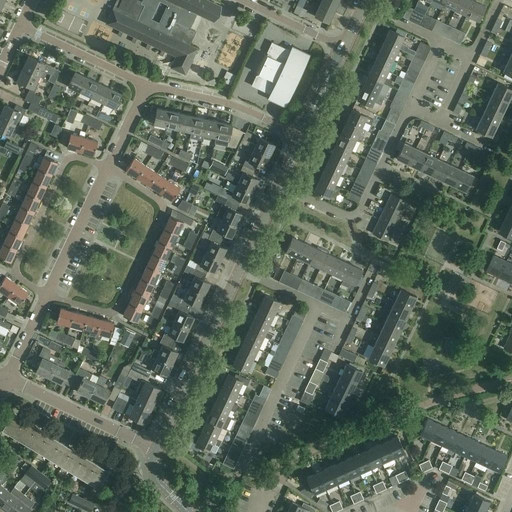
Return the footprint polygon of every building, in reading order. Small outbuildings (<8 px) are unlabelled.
[(116,0),(105,23),(119,30),(117,36),(120,37),(123,32),(133,37),(131,42),(134,44),(137,38),(147,43),(145,49),(148,50),(151,45),(161,50),(159,55),(162,57),(165,51),(176,56),(171,68),(185,74),(197,49),(189,45),(191,41),(189,40),(191,36),(193,37),(195,32),(189,29),(196,13),(205,17),(212,2),(206,0),(116,0)] [(305,0),(299,0),(297,6),(302,8),(305,0)] [(336,0),(320,0),(319,5),(334,12),(339,1),(336,0)] [(445,0),(444,5),(455,10),(459,0),(445,0)] [(470,0),(459,0),(455,10),(466,16),(473,1),(470,0)] [(485,7),(473,1),(466,16),(478,21),(485,7)] [(334,12),(319,5),(314,16),(328,23),(334,12)] [(408,20),(413,10),(407,7),(402,18),(408,20)] [(419,12),(413,10),(408,20),(414,23),(419,12)] [(511,22),(511,20),(506,17),(500,28),(508,32),(511,22)] [(431,31),(436,21),(430,18),(425,28),(431,31)] [(503,21),(497,18),(494,25),(500,28),(503,21)] [(442,23),(436,21),(431,31),(437,34),(442,23)] [(500,28),(494,25),(491,32),(496,34),(500,28)] [(404,36),(389,29),(383,41),(398,48),(414,55),(415,51),(408,47),(408,46),(401,43),(404,36)] [(454,42),(459,31),(453,29),(448,39),(454,42)] [(465,34),(459,31),(454,42),(460,44),(465,34)] [(378,53),(393,59),(397,61),(399,57),(395,55),(398,48),(383,41),(378,53)] [(486,41),(483,48),(489,51),(492,44),(486,41)] [(290,51),(272,42),(267,52),(268,53),(267,55),(264,53),(255,72),(258,73),(257,75),(256,75),(251,85),(270,94),(269,96),(286,104),(291,91),(292,89),(293,90),(302,71),(301,71),(302,69),(308,57),(291,49),(290,51)] [(489,51),(483,48),(480,55),(486,58),(489,51)] [(415,51),(414,55),(424,60),(427,54),(416,49),(415,51)] [(378,53),(373,64),(387,71),(393,59),(378,53)] [(424,60),(414,55),(411,61),(422,66),(424,60)] [(28,56),(22,68),(39,77),(44,79),(47,73),(51,75),(54,69),(28,56)] [(511,61),(509,60),(503,71),(511,75),(511,61)] [(373,64),(367,75),(382,82),(390,86),(392,80),(385,77),(387,71),(373,64)] [(39,77),(22,68),(17,80),(36,89),(39,83),(37,82),(39,77)] [(51,75),(48,81),(54,84),(60,71),(54,68),(54,69),(51,75)] [(227,71),(222,81),(231,86),(235,75),(227,71)] [(80,92),(87,77),(75,72),(68,86),(80,92)] [(403,78),(414,83),(416,77),(405,72),(405,73),(403,78)] [(382,82),(367,75),(362,87),(377,94),(382,82)] [(467,83),(472,85),(476,78),(470,76),(467,83)] [(87,77),(80,92),(91,97),(98,83),(87,77)] [(414,83),(403,78),(400,84),(411,89),(414,83)] [(511,89),(498,82),(492,94),(508,102),(511,93),(511,89)] [(98,83),(91,97),(103,103),(110,88),(98,83)] [(472,85),(467,83),(463,90),(469,92),(472,85)] [(60,87),(54,84),(48,97),(54,100),(60,87)] [(377,94),(362,87),(357,99),(371,106),(373,102),(381,105),(384,98),(377,94)] [(121,94),(110,88),(103,103),(118,110),(122,103),(118,101),(121,94)] [(392,101),(403,106),(408,94),(397,89),(392,101)] [(25,100),(31,103),(37,106),(41,98),(28,92),(25,100)] [(492,94),(487,106),(503,113),(508,102),(492,94)] [(456,105),(462,108),(465,101),(459,98),(456,105)] [(389,107),(400,112),(403,106),(392,101),(389,107)] [(37,106),(31,103),(28,109),(55,122),(58,116),(42,108),(37,106)] [(84,111),(87,105),(81,103),(79,108),(84,111)] [(16,105),(13,110),(4,105),(0,114),(0,116),(15,124),(15,123),(18,125),(26,109),(16,105)] [(87,105),(84,111),(90,114),(93,108),(87,105)] [(462,108),(456,105),(453,112),(458,115),(462,108)] [(487,106),(481,117),(497,125),(503,113),(487,106)] [(157,108),(154,124),(166,127),(170,111),(157,108)] [(70,109),(66,120),(72,123),(76,111),(70,109)] [(352,109),(346,121),(361,128),(364,122),(370,125),(373,119),(352,109)] [(389,110),(385,119),(395,123),(399,114),(389,110)] [(99,111),(96,117),(109,123),(112,117),(99,111)] [(182,114),(170,111),(166,127),(178,129),(182,114)] [(87,125),(91,118),(84,114),(80,121),(87,125)] [(182,114),(178,129),(191,132),(195,117),(182,114)] [(15,124),(0,116),(0,131),(13,137),(15,132),(11,130),(15,124)] [(195,117),(191,132),(190,137),(191,139),(196,139),(197,139),(200,139),(200,141),(202,141),(203,135),(207,119),(195,117)] [(497,125),(481,117),(476,129),(492,136),(497,125)] [(91,118),(87,125),(99,130),(102,123),(91,118)] [(207,119),(203,135),(203,139),(210,140),(211,137),(216,138),(219,122),(207,119)] [(376,135),(387,140),(395,123),(385,119),(380,130),(379,129),(376,135)] [(425,129),(428,123),(421,120),(419,126),(425,129)] [(346,121),(341,132),(356,139),(359,133),(363,135),(366,130),(361,128),(346,121)] [(219,122),(216,138),(214,144),(227,147),(232,125),(219,122)] [(435,127),(428,123),(425,129),(432,132),(435,127)] [(80,130),(79,135),(70,133),(66,146),(80,150),(84,137),(85,132),(80,130)] [(246,131),(241,143),(246,146),(249,141),(252,134),(246,131)] [(448,140),(451,134),(444,131),(441,136),(448,140)] [(356,139),(341,132),(335,144),(350,151),(356,139)] [(451,134),(448,140),(455,143),(458,137),(451,134)] [(160,147),(163,141),(150,135),(148,141),(160,147)] [(97,141),(84,137),(80,150),(93,154),(97,141)] [(256,145),(249,141),(246,146),(254,149),(268,157),(274,145),(259,138),(256,145)] [(7,141),(4,147),(7,149),(20,155),(23,149),(7,141)] [(169,144),(163,141),(160,147),(166,150),(169,144)] [(374,141),(371,147),(382,152),(385,146),(374,141)] [(471,151),(474,145),(467,142),(464,147),(471,151)] [(408,164),(416,148),(404,143),(397,159),(408,164)] [(335,144),(330,155),(345,162),(350,151),(335,144)] [(152,156),(155,149),(148,145),(144,152),(152,156)] [(480,148),(474,145),(471,151),(478,154),(480,148)] [(382,152),(371,147),(368,152),(379,157),(382,152)] [(427,154),(416,148),(408,164),(420,170),(427,154)] [(163,152),(155,149),(152,156),(159,160),(163,152)] [(184,158),(187,152),(181,149),(178,155),(184,158)] [(245,160),(243,166),(254,171),(257,165),(263,168),(268,157),(254,149),(248,161),(245,160)] [(229,150),(223,166),(228,167),(233,152),(229,150)] [(192,155),(187,152),(184,158),(190,161),(192,155)] [(22,160),(30,164),(33,157),(26,153),(22,160)] [(439,159),(427,154),(420,170),(431,175),(439,159)] [(44,155),(40,164),(35,161),(33,165),(38,168),(51,174),(57,161),(44,155)] [(345,162),(330,155),(325,167),(340,174),(345,162)] [(177,168),(180,161),(173,157),(169,164),(177,168)] [(138,177),(145,165),(134,158),(126,170),(138,177)] [(450,165),(439,159),(431,175),(443,180),(450,165)] [(30,164),(22,160),(18,169),(26,172),(30,164)] [(188,164),(180,161),(177,168),(185,171),(188,164)] [(207,169),(210,163),(204,161),(201,166),(207,169)] [(360,169),(371,174),(374,169),(363,164),(360,169)] [(157,173),(145,165),(138,177),(149,185),(157,173)] [(227,168),(220,165),(217,172),(224,175),(227,168)] [(450,165),(443,180),(454,186),(462,170),(450,165)] [(254,171),(243,166),(240,171),(243,172),(238,184),(252,191),(258,179),(251,176),(254,171)] [(340,174),(325,167),(319,178),(334,185),(340,174)] [(38,168),(32,180),(45,186),(51,174),(38,168)] [(371,174),(360,169),(358,175),(369,180),(371,174)] [(462,170),(454,186),(466,192),(473,176),(462,170)] [(157,173),(149,185),(160,192),(168,180),(157,173)] [(14,178),(11,185),(18,189),(22,182),(14,178)] [(334,185),(319,178),(314,190),(329,197),(330,196),(335,198),(340,188),(334,186),(334,185)] [(45,186),(32,180),(27,193),(40,199),(45,186)] [(168,180),(160,192),(172,200),(180,188),(168,180)] [(228,190),(231,182),(227,180),(223,188),(228,190)] [(193,184),(189,192),(196,196),(200,187),(193,184)] [(221,189),(217,195),(227,200),(238,205),(241,200),(247,203),(252,191),(238,184),(232,196),(229,194),(230,193),(221,189)] [(18,189),(11,185),(7,193),(14,197),(18,189)] [(350,192),(361,197),(363,192),(352,187),(350,192)] [(361,197),(350,192),(347,198),(358,203),(361,197)] [(27,193),(21,205),(34,211),(40,199),(27,193)] [(391,193),(384,206),(401,215),(408,202),(391,193)] [(215,201),(224,205),(224,206),(221,204),(216,216),(221,218),(236,225),(242,214),(235,211),(238,205),(227,200),(217,195),(215,201)] [(188,213),(192,205),(182,200),(177,208),(188,213)] [(2,203),(0,207),(0,210),(6,214),(10,206),(2,203)] [(21,205),(15,218),(28,224),(34,211),(21,205)] [(384,206),(378,219),(395,227),(401,215),(384,206)] [(170,215),(164,228),(177,234),(183,222),(191,226),(193,220),(179,213),(176,218),(170,215)] [(15,218),(9,230),(22,236),(28,224),(15,218)] [(213,229),(211,234),(222,240),(225,234),(231,237),(236,225),(221,218),(216,230),(213,229)] [(395,227),(378,219),(372,232),(389,240),(395,227)] [(511,223),(505,220),(499,232),(511,237),(511,223)] [(164,228),(158,240),(171,247),(177,234),(164,228)] [(22,236),(9,230),(3,242),(16,248),(22,236)] [(187,239),(194,242),(197,235),(190,231),(187,239)] [(207,239),(209,234),(204,231),(201,237),(207,239)] [(211,241),(205,253),(220,260),(226,248),(219,245),(222,240),(211,234),(208,240),(211,241)] [(292,237),(286,251),(297,257),(304,242),(292,237)] [(194,242),(187,239),(183,246),(190,250),(194,242)] [(171,247),(158,240),(152,253),(165,259),(171,247)] [(501,241),(497,248),(503,250),(506,243),(501,241)] [(16,248),(3,242),(0,249),(0,256),(10,261),(16,248)] [(316,248),(304,242),(297,257),(309,262),(316,248)] [(327,253),(316,248),(309,262),(320,268),(327,253)] [(165,259),(152,253),(147,265),(159,271),(165,259)] [(220,260),(205,253),(200,265),(197,263),(195,269),(194,269),(206,274),(209,269),(215,272),(220,260)] [(327,253),(320,268),(332,273),(339,258),(327,253)] [(499,277),(507,261),(494,255),(486,271),(499,277)] [(175,263),(182,267),(185,259),(178,256),(175,263)] [(339,258),(332,273),(343,278),(350,264),(339,258)] [(187,265),(195,269),(197,263),(190,260),(187,265)] [(511,263),(507,261),(499,277),(511,283),(511,282),(511,263)] [(182,267),(175,263),(171,271),(178,275),(182,267)] [(341,284),(353,289),(353,288),(355,284),(358,277),(359,275),(362,269),(350,264),(343,278),(341,284)] [(159,271),(147,265),(141,278),(153,284),(159,271)] [(195,276),(191,282),(188,281),(185,286),(189,287),(189,288),(204,295),(210,283),(203,280),(206,274),(194,269),(192,274),(195,276)] [(284,284),(290,272),(284,270),(279,281),(284,284)] [(295,275),(290,272),(284,284),(290,287),(295,275)] [(358,277),(355,284),(359,286),(363,277),(359,275),(358,277)] [(0,289),(8,296),(16,284),(5,276),(0,283),(0,289)] [(153,284),(141,278),(135,290),(148,296),(153,284)] [(163,288),(170,292),(174,284),(167,280),(163,288)] [(308,295),(313,283),(307,281),(302,292),(308,295)] [(370,289),(375,291),(379,284),(373,282),(370,289)] [(319,286),(313,283),(308,295),(313,297),(319,286)] [(16,284),(8,296),(20,304),(28,292),(16,284)] [(170,292),(163,288),(159,296),(167,299),(170,292)] [(181,298),(178,303),(190,309),(192,303),(199,306),(204,295),(189,288),(184,299),(181,298)] [(375,291),(370,289),(367,296),(372,298),(375,291)] [(395,301),(411,308),(416,297),(400,289),(395,301)] [(135,290),(129,302),(142,308),(148,296),(135,290)] [(330,306),(336,294),(330,292),(325,303),(330,306)] [(336,294),(330,306),(336,308),(341,297),(336,294)] [(265,295),(259,307),(274,314),(280,302),(265,295)] [(411,308),(395,301),(389,312),(405,320),(411,308)] [(142,308),(129,302),(123,315),(136,321),(142,308)] [(179,310),(173,322),(188,329),(193,317),(187,314),(190,309),(178,303),(176,309),(179,310)] [(362,304),(359,311),(365,314),(368,307),(362,304)] [(151,313),(158,316),(162,309),(155,305),(151,313)] [(0,314),(5,317),(9,310),(1,306),(0,308),(0,314)] [(70,325),(74,311),(60,307),(56,321),(70,325)] [(259,307),(254,318),(269,325),(274,314),(259,307)] [(74,311),(70,325),(83,329),(87,315),(74,311)] [(359,311),(356,318),(362,321),(365,314),(359,311)] [(405,320),(389,312),(384,324),(400,331),(405,320)] [(158,316),(151,313),(146,322),(154,326),(158,316)] [(321,313),(319,317),(326,321),(329,316),(321,313)] [(87,315),(83,329),(90,331),(89,335),(95,337),(96,332),(100,318),(87,315)] [(292,315),(289,321),(300,326),(303,320),(292,315)] [(162,317),(160,322),(167,326),(167,325),(170,321),(162,317)] [(96,332),(95,337),(95,339),(100,340),(102,334),(110,336),(113,322),(100,318),(96,332)] [(254,318),(249,330),(263,337),(263,336),(270,340),(273,334),(266,331),(269,325),(254,318)] [(11,324),(0,319),(0,325),(8,330),(11,324)] [(167,325),(171,327),(168,333),(165,332),(162,338),(173,343),(176,337),(183,340),(188,329),(173,322),(170,321),(167,325)] [(300,326),(289,321),(287,327),(298,332),(300,326)] [(384,324),(378,335),(394,343),(400,331),(384,324)] [(115,327),(112,338),(117,339),(120,329),(115,327)] [(352,327),(349,334),(354,337),(357,330),(352,327)] [(122,338),(130,341),(134,333),(126,330),(122,338)] [(249,330),(243,341),(258,348),(263,337),(249,330)] [(60,331),(56,339),(64,342),(67,335),(60,331)] [(354,337),(349,334),(345,341),(351,344),(354,337)] [(67,335),(64,342),(71,346),(75,339),(67,335)] [(378,335),(373,347),(389,354),(394,343),(378,335)] [(162,345),(159,352),(154,349),(151,354),(152,354),(157,357),(172,364),(177,352),(171,349),(173,343),(162,338),(159,344),(162,345)] [(279,344),(289,349),(292,343),(281,338),(279,344)] [(60,353),(63,347),(50,341),(47,347),(60,353)] [(243,341),(238,353),(253,360),(258,348),(243,341)] [(289,349),(279,344),(276,349),(287,354),(289,349)] [(48,377),(55,364),(58,358),(48,353),(50,351),(42,347),(37,358),(40,360),(35,371),(48,377)] [(88,358),(91,351),(84,347),(80,355),(88,358)] [(389,354),(373,347),(367,359),(384,366),(389,354)] [(99,355),(91,351),(88,358),(95,362),(99,355)] [(350,352),(347,358),(355,362),(358,356),(350,352)] [(253,360),(238,353),(233,364),(247,371),(253,360)] [(172,364),(157,357),(152,354),(149,359),(154,361),(151,368),(166,375),(172,364)] [(317,364),(324,368),(327,363),(319,359),(317,364)] [(271,361),(268,367),(279,372),(281,366),(271,361)] [(341,374),(340,375),(356,383),(362,371),(346,363),(341,374)] [(75,374),(55,364),(48,377),(61,384),(62,382),(69,386),(75,374)] [(150,372),(138,366),(133,364),(130,370),(142,375),(147,378),(150,372)] [(324,368),(317,364),(315,369),(322,372),(324,368)] [(126,377),(127,377),(127,376),(128,374),(130,370),(130,369),(124,367),(123,366),(120,374),(126,377)] [(75,374),(69,386),(77,390),(76,391),(89,397),(96,383),(89,380),(92,374),(78,367),(75,374)] [(279,372),(268,367),(265,372),(276,377),(279,372)] [(142,375),(130,370),(128,374),(127,376),(139,381),(142,375)] [(113,386),(120,390),(126,377),(120,374),(119,374),(113,386)] [(237,393),(242,383),(247,385),(249,380),(236,374),(234,377),(228,374),(222,386),(237,393)] [(100,375),(96,383),(89,397),(102,404),(109,390),(102,387),(107,378),(100,375)] [(340,375),(335,386),(351,394),(356,383),(340,375)] [(160,389),(145,382),(141,380),(136,392),(139,393),(155,400),(160,389)] [(306,386),(314,390),(316,385),(309,381),(306,386)] [(222,386),(217,397),(232,404),(235,397),(239,399),(241,394),(237,393),(222,386)] [(314,390),(306,386),(304,391),(311,395),(314,390)] [(335,386),(330,397),(345,405),(351,394),(335,386)] [(261,391),(257,399),(264,402),(268,394),(261,391)] [(139,393),(136,400),(130,397),(128,402),(129,402),(134,405),(149,412),(155,400),(139,393)] [(118,411),(123,400),(117,397),(112,408),(118,411)] [(232,404),(217,397),(212,409),(226,416),(229,410),(235,412),(237,407),(232,404)] [(345,405),(330,397),(324,409),(340,416),(345,405)] [(129,402),(128,402),(123,400),(118,411),(123,413),(129,402)] [(263,405),(252,400),(250,405),(260,411),(263,405)] [(149,412),(134,405),(129,416),(144,423),(149,412)] [(226,416),(212,409),(206,420),(221,427),(226,416)] [(92,482),(91,484),(102,491),(113,474),(108,471),(106,473),(100,469),(102,467),(96,463),(94,466),(88,462),(90,460),(84,456),(82,458),(76,455),(78,452),(72,449),(71,451),(64,447),(66,445),(60,442),(59,444),(52,440),(54,438),(48,434),(47,437),(40,433),(42,431),(36,427),(35,429),(28,426),(30,423),(24,420),(23,422),(16,418),(18,416),(12,413),(2,430),(4,428),(9,431),(7,433),(14,437),(15,435),(20,438),(19,440),(26,444),(27,442),(32,445),(31,447),(38,452),(39,449),(44,452),(43,455),(50,459),(51,457),(56,460),(55,462),(62,466),(63,464),(68,467),(67,469),(74,473),(75,471),(80,474),(79,477),(86,481),(87,478),(92,482)] [(242,423),(252,428),(255,422),(244,417),(242,423)] [(431,440),(439,424),(427,418),(420,434),(431,440)] [(221,427),(206,420),(201,432),(216,438),(221,427)] [(252,428),(242,423),(239,429),(250,434),(252,428)] [(439,424),(431,440),(443,445),(450,429),(439,424)] [(450,429),(443,445),(449,448),(447,453),(451,455),(454,450),(461,434),(450,429)] [(216,438),(201,432),(196,443),(202,447),(200,450),(207,453),(208,450),(210,450),(213,444),(217,446),(219,445),(221,441),(216,439),(216,438)] [(472,440),(461,434),(454,450),(465,455),(472,440)] [(397,437),(385,442),(393,458),(404,453),(397,437)] [(231,445),(242,450),(244,445),(233,440),(231,445)] [(484,445),(472,440),(465,455),(476,461),(484,445)] [(393,458),(385,442),(374,447),(381,463),(393,458)] [(242,450),(231,445),(228,452),(239,457),(242,450)] [(495,450),(484,445),(476,461),(487,466),(495,450)] [(374,447),(363,452),(370,468),(381,463),(374,447)] [(506,455),(495,450),(487,466),(499,471),(506,455)] [(363,452),(351,457),(359,473),(370,468),(363,452)] [(14,465),(18,460),(13,456),(10,461),(14,465)] [(351,457),(340,462),(347,478),(359,473),(351,457)] [(429,460),(424,462),(427,470),(432,468),(429,460)] [(340,462),(329,467),(336,483),(347,478),(340,462)] [(427,470),(424,462),(419,464),(422,472),(427,470)] [(444,471),(447,464),(443,462),(439,469),(444,471)] [(25,463),(21,468),(26,471),(29,467),(25,463)] [(447,464),(444,471),(449,474),(452,466),(447,464)] [(329,467),(318,472),(325,489),(336,483),(329,467)] [(29,476),(35,480),(41,473),(41,472),(35,468),(29,476)] [(400,473),(403,481),(408,479),(404,471),(400,473)] [(325,489),(318,472),(306,478),(313,494),(325,489)] [(466,482),(470,474),(465,472),(461,480),(466,482)] [(41,473),(35,480),(41,485),(47,477),(41,473)] [(403,481),(400,473),(395,475),(399,483),(403,481)] [(470,474),(466,482),(471,484),(475,476),(470,474)] [(489,483),(485,481),(481,479),(478,487),(485,491),(489,483)] [(377,483),(381,491),(385,489),(382,481),(377,483)] [(381,491),(377,483),(372,486),(376,494),(381,491)] [(0,484),(0,504),(10,491),(0,484)] [(446,485),(442,493),(447,495),(451,488),(446,485)] [(14,486),(10,491),(0,504),(9,511),(10,511),(24,494),(14,486)] [(354,494),(358,502),(363,499),(359,491),(354,494)] [(24,494),(10,511),(26,511),(34,502),(24,494)] [(68,502),(81,508),(85,500),(72,494),(68,502)] [(358,502),(354,494),(349,496),(353,504),(358,502)] [(465,503),(468,505),(482,511),(484,511),(489,501),(473,494),(470,502),(467,501),(465,503)] [(437,504),(444,508),(447,503),(439,499),(437,504)] [(333,503),(337,511),(342,509),(338,501),(333,503)] [(287,511),(306,511),(308,509),(292,502),(287,511)] [(334,511),(337,511),(333,503),(329,505),(331,511),(334,511)]
